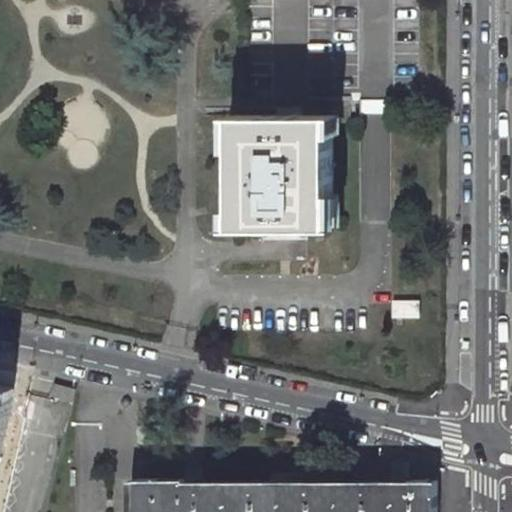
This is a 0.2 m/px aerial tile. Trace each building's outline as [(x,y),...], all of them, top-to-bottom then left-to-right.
[(332,115),(236,115),(236,227),(332,227),(332,115)] [(419,301),(394,301),(394,316),(419,316),(419,301)] [(0,384),(0,460),(16,388),(0,384)] [(76,389),(54,385),(51,398),(74,402),(76,389)] [(437,511),(438,480),(429,480),(187,480),(187,479),(138,478),(137,511),(437,511)]
